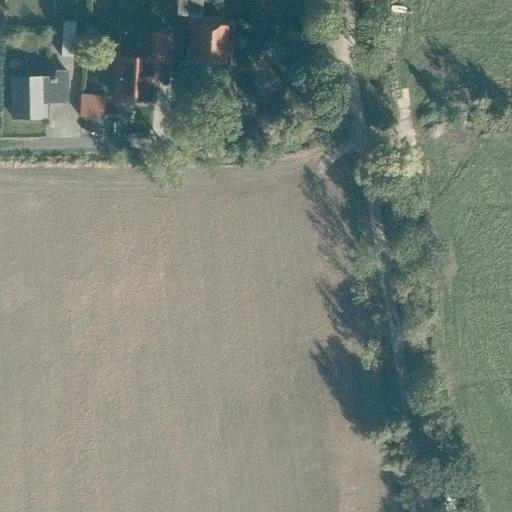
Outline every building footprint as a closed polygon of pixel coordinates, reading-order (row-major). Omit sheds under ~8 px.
[(202,0),(179,0),(179,14),(202,16),(202,0)] [(273,23),(253,23),(253,42),(273,42),(273,23)] [(75,24),(63,24),(62,59),(75,59),(75,24)] [(226,27),(197,27),(196,65),(225,66),(226,27)] [(170,33),(154,33),(153,63),(169,63),(170,33)] [(153,58),(117,57),(116,99),(152,100),(153,63),(153,58)] [(69,103),(68,70),(53,71),(53,80),(13,81),(14,123),(46,122),(46,104),(69,103)] [(104,99),(79,99),(79,118),(105,118),(104,99)]
